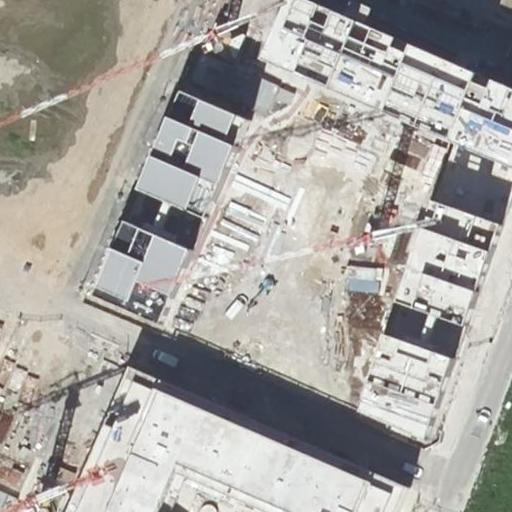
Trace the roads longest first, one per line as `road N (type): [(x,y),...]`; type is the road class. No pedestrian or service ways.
road 1 (residential): [(119,331),(458,476)]
road 2 (unknown): [(202,0),(66,308)]
road 3 (residential): [(119,331),(41,511)]
road 4 (unknown): [(361,0),(511,65)]
road 5 (residential): [(458,476),(511,325)]
